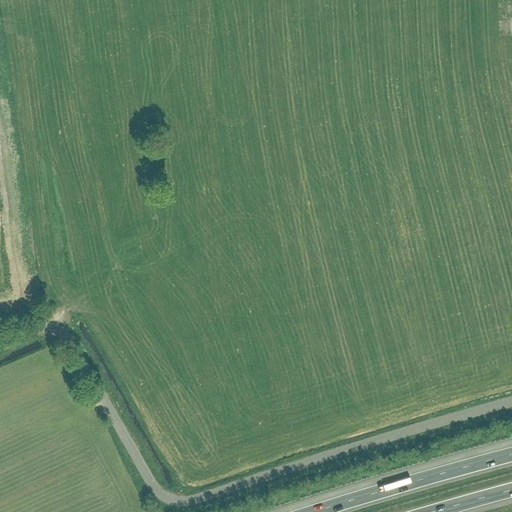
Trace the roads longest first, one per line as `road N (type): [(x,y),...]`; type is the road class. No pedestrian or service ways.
road 1 (unclassified): [(0,342),(38,327),(64,334),(151,484),(176,501),(511,402)]
road 2 (motorway): [(511,454),(315,511)]
